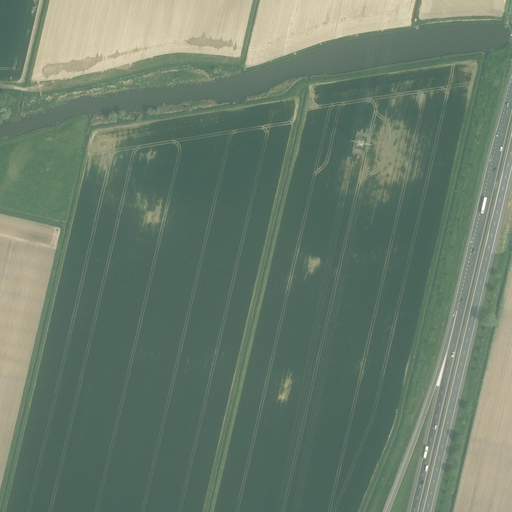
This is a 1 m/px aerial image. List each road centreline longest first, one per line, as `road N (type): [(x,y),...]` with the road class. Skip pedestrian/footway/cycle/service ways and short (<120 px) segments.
road 1 (track): [(492,60),(303,83),(284,98),(74,132),(0,192)]
road 2 (track): [(27,89),(174,60),(254,63),(335,35),(435,19),(511,18)]
road 3 (track): [(372,511),(407,418),(486,75),(511,45)]
road 4 (track): [(211,511),(311,82)]
road 5 (track): [(301,84),(204,511)]
road 6 (track): [(92,129),(3,511)]
road 7 (motorway): [(426,511),(511,149)]
road 8 (track): [(0,212),(63,227),(0,497)]
road 9 (track): [(511,195),(437,511)]
road 10 (motorway): [(511,93),(460,311)]
road 11 (motorway): [(460,311),(387,511)]
road 12 (motorway): [(460,311),(413,511)]
